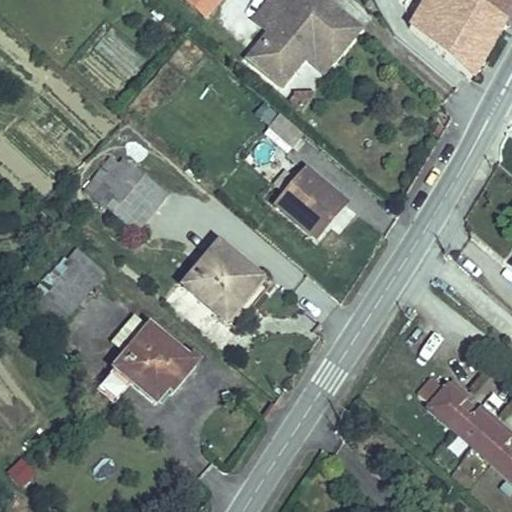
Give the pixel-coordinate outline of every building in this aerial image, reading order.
[(184,0),(204,18),(219,0),(184,0)] [(321,0),(270,0),(253,21),(264,31),(268,27),(272,30),(247,60),(280,88),(313,48),(332,64),(359,31),(321,0)] [(425,0),(410,28),(471,79),(503,23),(465,0),(425,0)] [(511,0),(465,0),(503,23),(511,5),(511,0)] [(313,48),(303,59),(323,75),(332,64),(313,48)] [(291,102),(300,110),(312,96),(310,95),(296,96),(291,102)] [(280,116),(268,130),(291,150),(303,136),(280,116)] [(439,125),(433,135),(440,140),(446,129),(439,125)] [(110,160),(94,180),(122,203),(138,184),(110,160)] [(315,240),(327,225),(322,221),(340,201),(305,172),(296,182),(285,173),(274,186),(285,195),(276,206),(315,240)] [(122,203),(94,180),(86,191),(114,213),(112,215),(136,235),(166,198),(142,178),(138,184),(122,203)] [(340,201),(322,221),(327,225),(344,205),(340,201)] [(217,247),(182,288),(223,323),(258,281),(217,247)] [(73,264),(71,267),(95,288),(105,276),(80,255),(79,256),(75,253),(68,261),(73,264)] [(34,292),(17,312),(51,339),(95,288),(71,267),(42,300),(34,292)] [(51,273),(43,281),(52,289),(60,280),(51,273)] [(262,276),(258,281),(268,289),(272,285),(262,276)] [(39,286),(34,292),(42,300),(48,294),(39,286)] [(130,385),(154,406),(190,364),(149,329),(113,371),(130,385)] [(190,364),(166,392),(171,396),(195,368),(190,364)] [(114,372),(96,393),(112,406),(130,385),(114,372)] [(500,451),(509,441),(492,427),(475,412),(467,422),(455,412),(464,402),(447,388),(443,393),(430,382),(417,396),(430,407),(427,411),(436,419),(511,484),(511,460),(511,461),(500,451)] [(468,397),(451,383),(447,388),(464,402),(468,397)] [(467,422),(475,412),(464,402),(455,412),(467,422)] [(496,422),(479,407),(475,412),(492,427),(496,422)] [(436,419),(427,411),(421,417),(430,425),(436,419)] [(511,437),(511,436),(496,422),(492,427),(509,441),(511,437)] [(21,488),(33,477),(20,463),(8,474),(21,488)] [(511,493),(511,489),(505,483),(499,490),(508,498),(511,493)]
